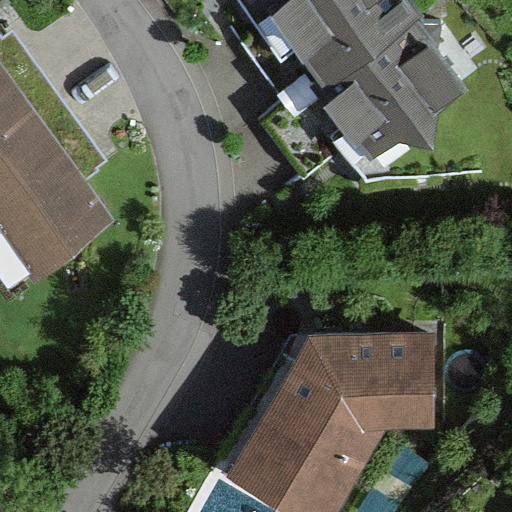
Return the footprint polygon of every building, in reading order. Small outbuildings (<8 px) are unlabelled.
[(280,0),(321,60),(417,0),(416,0),(280,0)] [(417,0),(321,60),(369,132),(394,115),(423,116),(430,90),(463,69),(417,0)] [(0,126),(31,104),(0,61),(0,126)] [(0,126),(0,239),(19,266),(103,206),(31,104),(0,126)] [(291,511),(322,511),(378,420),(427,420),(427,330),(300,330),(217,467),(291,511)]
